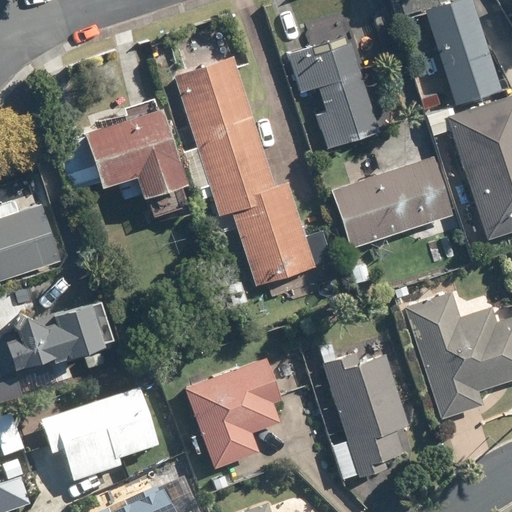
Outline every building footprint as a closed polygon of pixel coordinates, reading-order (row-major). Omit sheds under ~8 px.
[(437,0),(399,0),(404,15),(425,9),(456,105),(501,91),(471,0),(458,0),(440,6),(437,0)] [(347,42),(312,53),(310,44),(286,51),(299,90),(316,84),(321,101),(324,110),(314,113),(316,117),(325,145),(376,129),(347,42)] [(231,54),(172,72),(191,132),(207,182),(217,213),(230,209),(254,284),(312,265),(311,263),(329,258),(320,229),(303,235),(285,181),(273,185),(231,54)] [(436,91),(419,97),(424,109),(440,104),(436,91)] [(476,205),(486,237),(511,228),(511,92),(446,115),(468,179),(476,205)] [(124,115),(123,112),(96,121),(80,127),(81,131),(53,140),(68,187),(96,177),(98,183),(132,171),(135,180),(118,185),(121,195),(140,189),(141,192),(181,180),(156,104),(124,115)] [(446,218),(452,215),(432,157),(332,190),(351,249),(432,222),(435,231),(450,227),(446,218)] [(209,193),(199,195),(202,208),(212,205),(209,193)] [(0,280),(59,261),(40,205),(18,212),(15,202),(0,206),(0,280)] [(244,299),(238,279),(223,283),(229,303),(244,299)] [(406,286),(394,291),(396,299),(408,295),(406,286)] [(452,293),(405,308),(440,418),(482,404),(478,391),(511,379),(511,317),(496,321),(491,307),(460,317),(452,293)] [(19,314),(11,325),(12,331),(0,334),(0,373),(14,370),(13,365),(44,355),(46,359),(98,342),(97,339),(106,337),(94,299),(83,303),(81,300),(29,317),(19,314)] [(347,440),(333,445),(344,478),(358,473),(359,478),(387,469),(384,460),(403,454),(395,428),(407,425),(385,356),(358,364),(355,354),(335,360),(331,344),(319,348),(324,363),(323,364),(347,440)] [(86,366),(101,361),(98,351),(82,355),(86,366)] [(273,404),(283,400),(266,358),(185,389),(215,467),(259,450),(252,432),(280,422),(273,404)] [(50,453),(61,450),(70,474),(117,459),(157,445),(138,388),(40,421),(50,453)] [(6,412),(0,414),(0,456),(20,449),(6,412)] [(224,476),(213,480),(217,490),(228,485),(224,476)] [(0,511),(9,511),(26,507),(17,479),(1,484),(0,479),(0,511)] [(166,511),(155,485),(124,500),(127,506),(113,511),(106,511),(105,509),(98,511),(166,511)]
